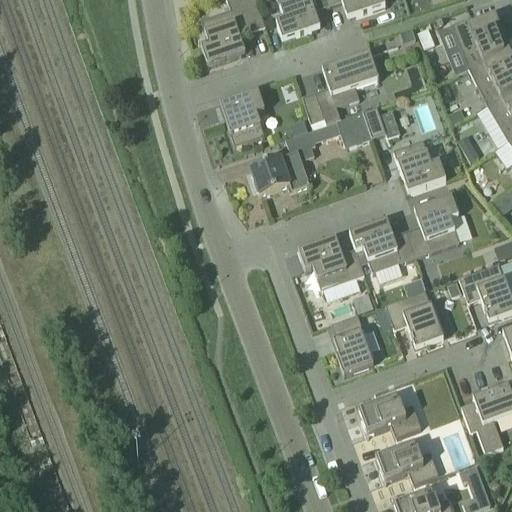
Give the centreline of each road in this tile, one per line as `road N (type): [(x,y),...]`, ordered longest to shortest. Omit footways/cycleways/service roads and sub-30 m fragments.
road 1 (residential): [(317,511),(226,265)]
road 2 (residential): [(174,102),(370,42)]
road 3 (residential): [(226,265),(174,102)]
road 4 (residential): [(327,402),(483,348)]
road 5 (residential): [(327,402),(269,250)]
road 6 (residential): [(269,250),(398,203)]
